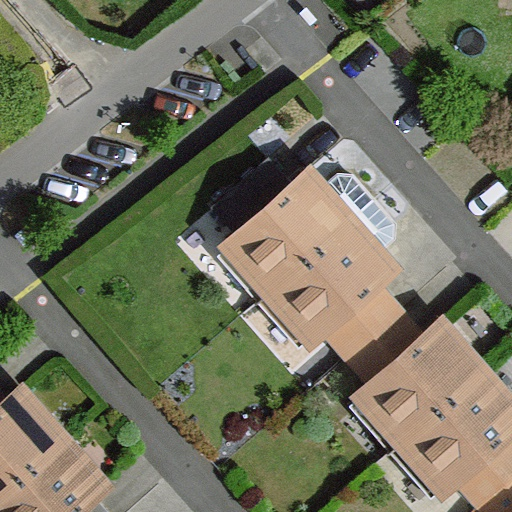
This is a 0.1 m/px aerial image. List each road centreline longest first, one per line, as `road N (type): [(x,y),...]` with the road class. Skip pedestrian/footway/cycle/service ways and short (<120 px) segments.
road 1 (residential): [(109,100),(241,0)]
road 2 (residential): [(0,183),(109,100)]
road 3 (residential): [(20,0),(109,100)]
